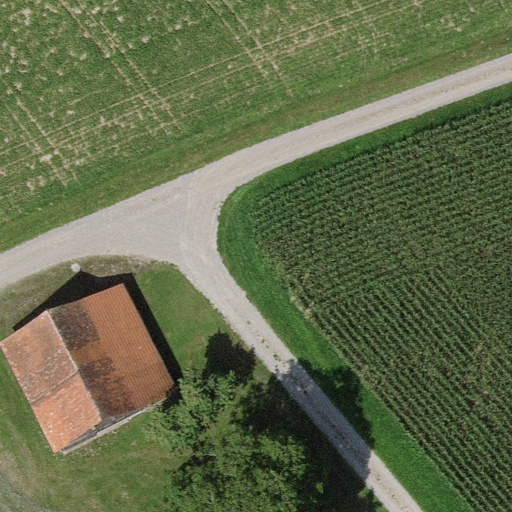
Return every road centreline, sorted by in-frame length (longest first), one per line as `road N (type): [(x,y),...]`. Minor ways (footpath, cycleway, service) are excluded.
road 1 (track): [(511,69),(170,196),(0,270)]
road 2 (track): [(406,511),(222,290),(170,196)]
